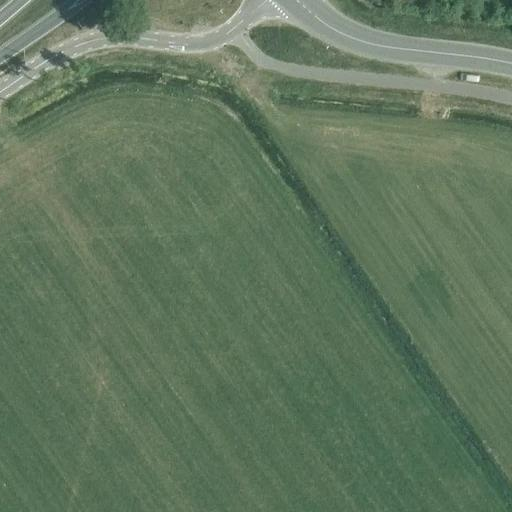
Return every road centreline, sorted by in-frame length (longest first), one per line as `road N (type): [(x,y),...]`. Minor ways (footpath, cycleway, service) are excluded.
road 1 (unclassified): [(0,92),(88,41),(209,42),(266,0)]
road 2 (tertiary): [(511,63),(354,39),(295,0)]
